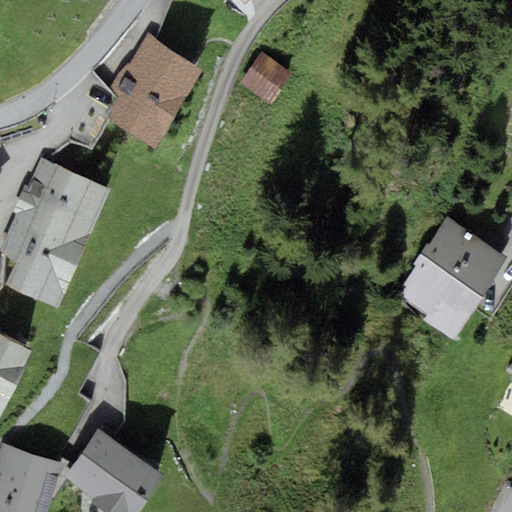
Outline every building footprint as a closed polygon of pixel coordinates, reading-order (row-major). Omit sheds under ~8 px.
[(154,149),(201,71),(149,34),(130,64),(118,72),(111,86),(117,95),(108,118),(154,149)] [(271,105),(291,74),(260,53),(240,85),(271,105)] [(0,251),(0,254),(16,262),(6,286),(58,309),(110,189),(41,159),(28,187),(23,185),(11,212),(16,215),(0,251)] [(454,339),(506,258),(446,220),(413,264),(417,266),(399,295),(429,314),(425,321),(454,339)] [(0,413),(31,351),(0,335),(0,413)] [(138,511),(164,477),(100,429),(64,477),(110,511),(138,511)] [(0,511),(48,511),(62,463),(0,446),(0,511)]
